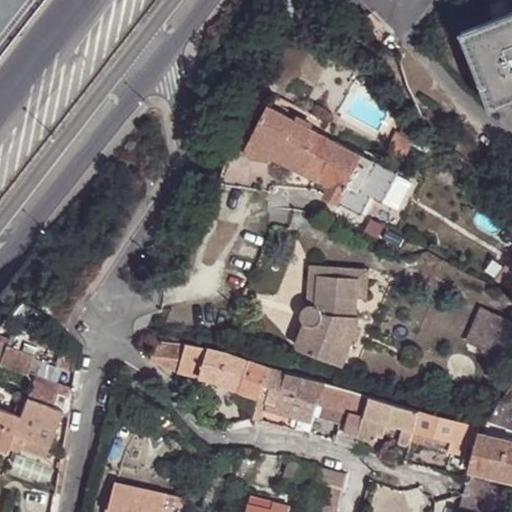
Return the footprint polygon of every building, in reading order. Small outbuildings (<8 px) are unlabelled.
[(0,0),(0,34),(26,0),(0,0)] [(511,100),(511,10),(467,29),(497,107),(511,100)] [(263,119),(245,154),(277,159),(331,187),(327,197),(364,217),(373,198),(377,200),(385,203),(399,173),(298,123),(292,134),(263,119)] [(373,198),(364,217),(369,219),(377,200),(373,198)] [(511,256),(494,282),(511,291),(511,256)] [(311,265),(307,308),(316,306),(319,276),(356,279),(355,298),(364,299),(366,269),(311,265)] [(316,306),(307,308),(306,313),(307,320),(298,346),(343,363),(359,322),(360,316),(354,315),(355,298),(356,279),(319,276),(316,306)] [(511,337),(511,323),(482,310),(467,342),(502,359),(511,337)] [(259,399),(270,368),(222,351),(187,344),(160,336),(151,355),(179,367),(179,369),(217,381),(259,399)] [(37,356),(7,345),(0,363),(16,369),(29,375),(37,356)] [(266,412),(275,414),(288,372),(270,368),(259,399),(254,417),(263,420),(266,412)] [(316,410),(318,402),(324,381),(288,372),(275,414),(313,424),(316,410)] [(36,376),(25,400),(61,416),(71,419),(77,393),(36,376)] [(328,438),(356,446),(358,437),(364,415),(367,416),(372,396),(349,388),(324,381),(318,402),(350,411),(348,420),(347,422),(342,421),(340,427),(331,424),(328,438)] [(409,445),(412,441),(420,410),(372,396),(367,416),(364,415),(358,437),(375,442),(378,432),(384,434),(387,423),(401,427),(398,438),(400,443),(404,447),(409,445)] [(61,416),(25,400),(20,417),(8,440),(47,455),(61,416)] [(350,411),(318,402),(316,410),(348,420),(350,411)] [(8,440),(20,417),(0,408),(0,449),(5,452),(4,447),(8,440)] [(463,455),(466,445),(472,426),(420,410),(412,441),(463,455)] [(384,434),(398,438),(401,427),(387,423),(384,434)] [(478,434),(480,427),(472,426),(466,445),(474,447),(478,434)] [(474,447),(469,470),(511,480),(511,436),(507,436),(506,441),(478,434),(474,447)] [(45,461),(47,455),(8,440),(4,447),(45,461)] [(340,511),(350,478),(291,458),(288,472),(324,481),(315,511),(340,511)] [(176,511),(180,499),(113,482),(105,511),(176,511)] [(255,496),(253,502),(276,507),(278,500),(255,496)] [(276,507),(253,502),(250,511),(293,511),(295,505),(278,500),(276,507)]
